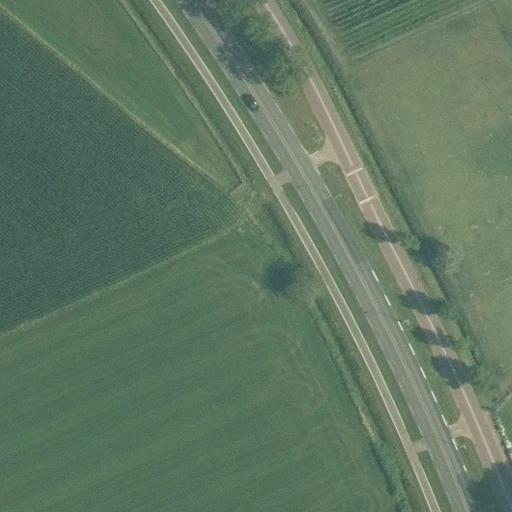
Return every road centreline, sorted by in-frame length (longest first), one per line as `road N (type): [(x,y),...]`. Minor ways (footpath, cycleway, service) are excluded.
road 1 (primary): [(467,511),(340,240),(192,0)]
road 2 (unclassified): [(263,0),(486,441),(510,511)]
